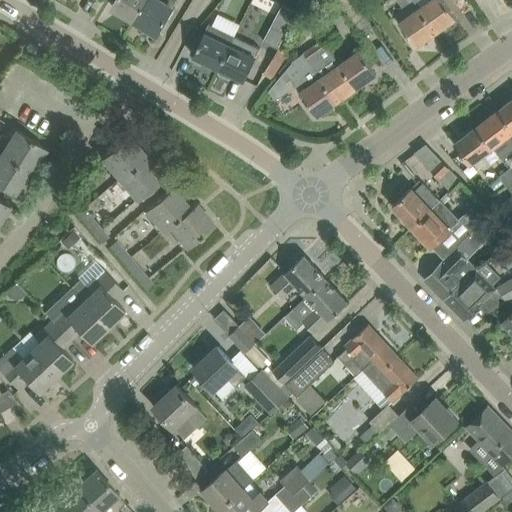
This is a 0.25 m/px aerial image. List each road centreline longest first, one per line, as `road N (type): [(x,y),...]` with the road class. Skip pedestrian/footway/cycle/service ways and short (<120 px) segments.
road 1 (residential): [(310,195),(4,0)]
road 2 (residential): [(91,424),(108,394),(310,195)]
road 3 (residential): [(511,403),(310,195)]
road 4 (residential): [(0,263),(87,142),(86,122),(9,75)]
road 5 (residential): [(511,49),(310,195)]
